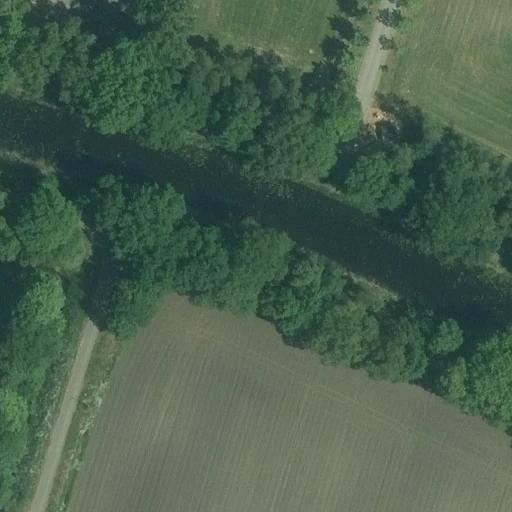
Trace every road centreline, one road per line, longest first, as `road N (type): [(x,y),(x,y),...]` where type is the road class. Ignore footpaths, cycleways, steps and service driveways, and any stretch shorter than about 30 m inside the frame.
road 1 (unclassified): [(0,65),(337,168),(511,254)]
road 2 (unclassified): [(125,228),(269,277),(511,397)]
road 3 (unclassified): [(125,228),(38,511)]
road 4 (unclassified): [(0,190),(125,228)]
